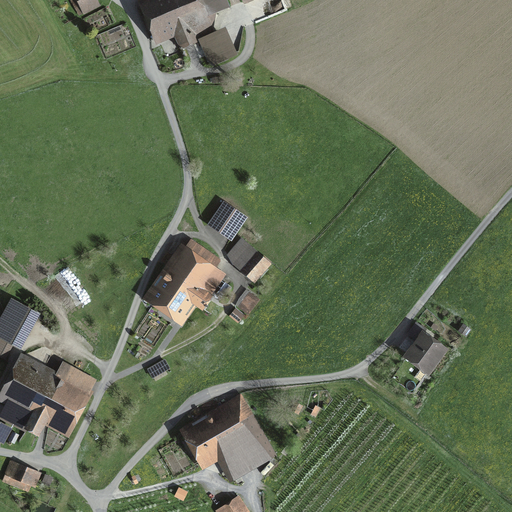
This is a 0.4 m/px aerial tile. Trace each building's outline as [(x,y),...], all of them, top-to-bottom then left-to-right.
[(78,7),(82,14),(98,7),(94,0),(71,0),(75,8),(78,7)] [(228,10),(224,0),(160,0),(145,6),(156,38),(173,32),(180,52),(182,51),(200,44),(198,39),(213,33),(215,16),(228,10)] [(228,56),(219,34),(203,40),(212,63),(228,56)] [(211,223),(232,237),(244,218),(224,204),(211,223)] [(222,298),(213,292),(225,275),(214,267),(219,259),(192,240),(151,298),(179,317),(191,300),(210,314),(222,298)] [(255,280),(271,262),(264,256),(261,259),(241,241),(228,256),(255,280)] [(71,267),(53,277),(73,308),(90,298),(71,267)] [(249,311),(258,299),(250,293),(241,305),(249,311)] [(30,312),(12,302),(0,324),(0,352),(6,356),(30,312)] [(427,329),(425,328),(416,322),(406,334),(415,341),(423,330),(425,332),(427,329)] [(463,323),(458,331),(467,337),(472,330),(463,323)] [(449,348),(423,330),(403,357),(429,376),(449,348)] [(148,368),(153,376),(168,367),(164,360),(148,368)] [(95,380),(63,363),(54,379),(21,361),(3,394),(11,399),(3,414),(6,415),(4,419),(26,430),(27,428),(37,433),(46,417),(68,429),(95,380)] [(194,420),(198,427),(188,432),(203,460),(218,452),(232,478),(275,455),(241,394),(194,420)] [(0,440),(2,442),(10,429),(0,423),(0,440)] [(28,491),(31,483),(35,485),(40,473),(12,461),(3,481),(28,491)] [(187,492),(179,487),(174,496),(183,501),(187,492)] [(220,511),(248,511),(241,498),(219,509),(220,511)]
